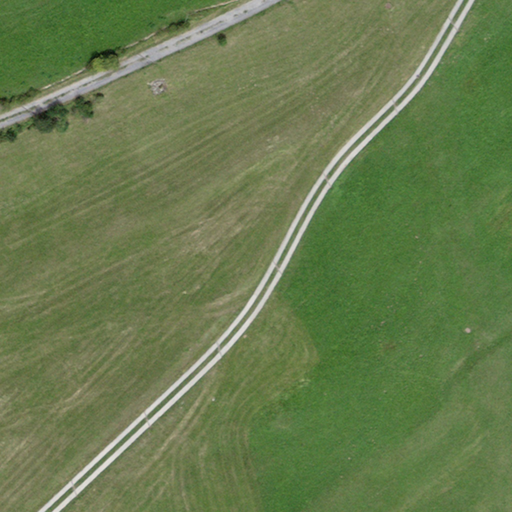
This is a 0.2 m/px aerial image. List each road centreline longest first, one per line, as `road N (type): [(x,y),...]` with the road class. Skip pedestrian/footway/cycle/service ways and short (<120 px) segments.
road 1 (track): [(468,0),(433,60),(335,164),(261,297),(46,511)]
road 2 (track): [(275,0),(0,121)]
